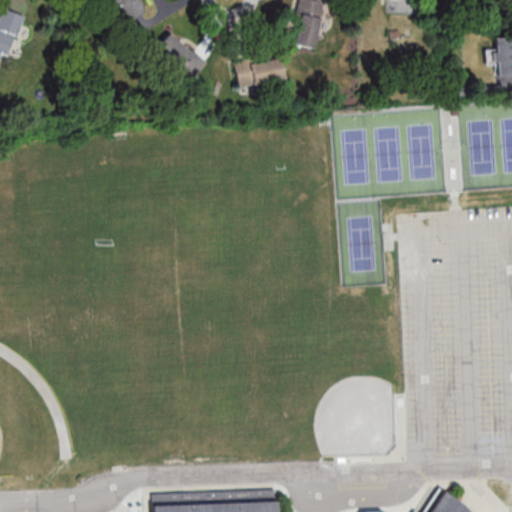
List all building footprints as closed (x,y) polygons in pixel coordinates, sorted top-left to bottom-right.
[(294,44),(313,48),(323,1),(319,0),(298,0),(295,13),(300,14),(294,44)] [(23,15),(0,8),(0,53),(5,55),(11,35),(16,37),(23,15)] [(168,31),(152,51),(189,81),(205,61),(168,31)] [(496,76),(511,74),(511,35),(493,37),(494,48),(484,49),(485,64),(495,63),(496,76)] [(284,78),(279,55),(234,64),(239,88),(284,78)] [(444,486),(426,511),(385,511),(382,510),(363,511),(362,511),(275,511),(275,488),(151,492),(151,511),(473,511),(463,500),(444,486)]
